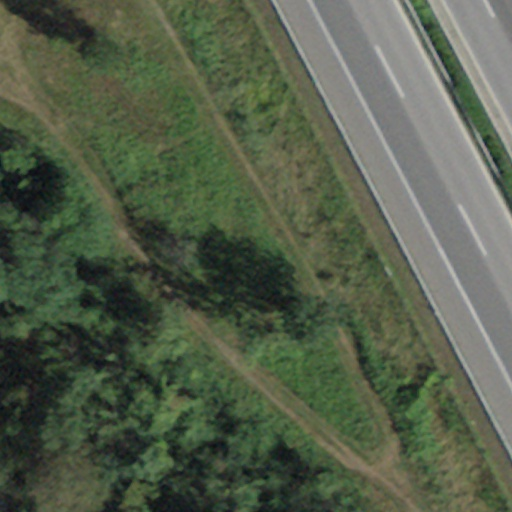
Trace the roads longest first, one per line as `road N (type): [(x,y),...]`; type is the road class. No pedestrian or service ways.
road 1 (track): [(408,511),(269,400),(166,301),(68,126),(0,30)]
road 2 (motorway): [(346,0),(511,314)]
